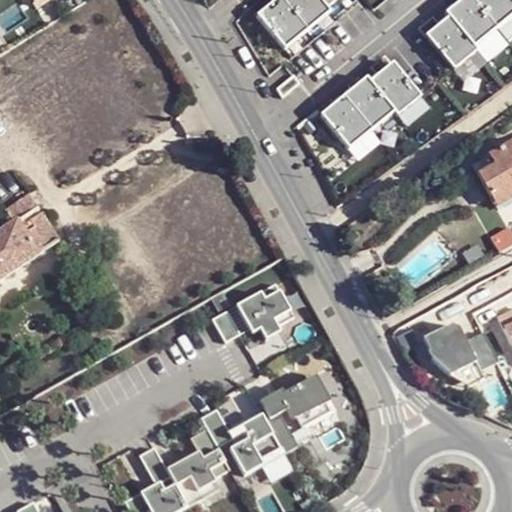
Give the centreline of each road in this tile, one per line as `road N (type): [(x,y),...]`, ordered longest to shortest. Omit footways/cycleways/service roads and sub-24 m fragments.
road 1 (residential): [(312,240),(175,0)]
road 2 (residential): [(312,240),(511,95)]
road 3 (residential): [(391,384),(312,240)]
